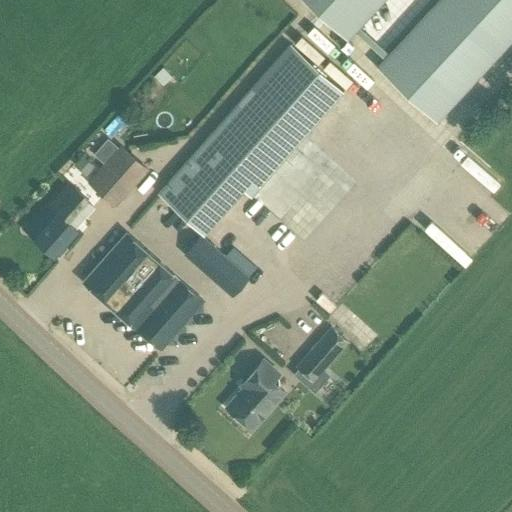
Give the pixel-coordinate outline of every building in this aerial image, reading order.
[(306,0),(347,38),(382,0),(306,0)] [(511,0),(437,0),(377,65),(437,120),(511,38),(511,0)] [(381,57),(391,37),(380,32),(370,52),(381,57)] [(290,41),(158,192),(205,233),(343,89),(290,41)] [(115,205),(147,169),(125,150),(120,146),(98,170),(88,182),(115,205)] [(81,155),(74,164),(80,170),(85,173),(92,165),(81,155)] [(432,194),(447,165),(435,159),(420,187),(432,194)] [(70,223),(90,200),(70,182),(68,183),(27,230),(53,253),(76,228),(70,223)] [(126,233),(83,280),(160,347),(203,300),(177,278),(151,308),(146,304),(173,274),(126,233)] [(200,235),(184,253),(232,294),(248,276),(200,235)] [(361,347),(374,334),(342,304),(329,317),(361,347)] [(331,327),(296,366),(314,381),(348,343),(331,327)] [(223,358),(243,371),(258,347),(238,334),(223,358)] [(243,387),(226,406),(251,429),(284,391),(272,380),(278,373),(263,359),(240,384),(243,387)]
